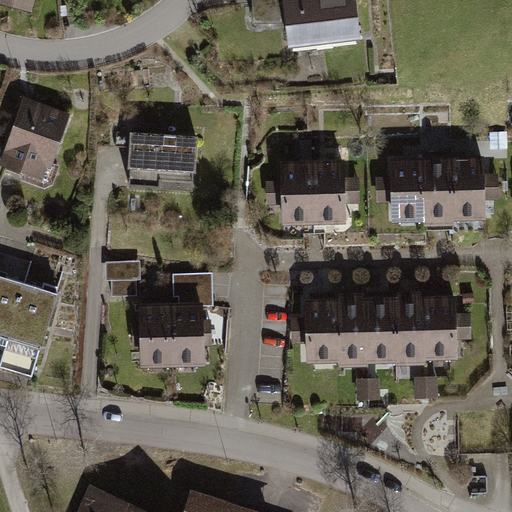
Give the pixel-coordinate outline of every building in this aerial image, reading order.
[(0,0),(0,1),(28,9),(30,0),(0,0)] [(247,0),(248,23),(281,22),(285,47),(359,37),(352,0),(247,0)] [(0,161),(43,175),(64,113),(21,99),(0,161)] [(194,136),(128,133),(125,179),(192,182),(194,136)] [(449,155),(451,218),(478,217),(476,154),(449,155)] [(418,156),(420,219),(451,218),(449,155),(418,156)] [(390,157),(392,220),(420,219),(418,156),(390,157)] [(308,160),(310,223),(341,222),(339,159),(308,160)] [(280,161),(283,224),(310,223),(308,160),(280,161)] [(128,262),(108,262),(109,284),(128,284),(128,262)] [(199,270),(167,268),(165,293),(197,295),(199,270)] [(0,276),(0,356),(20,282),(0,276)] [(20,282),(0,356),(0,364),(30,374),(53,291),(20,282)] [(420,296),(422,359),(450,359),(449,295),(420,296)] [(393,297),(395,360),(422,359),(420,296),(393,297)] [(366,298),(368,361),(395,360),(393,297),(366,298)] [(335,299),(337,362),(368,361),(366,298),(335,299)] [(307,300),(309,363),(337,362),(335,299),(307,300)] [(165,302),(167,365),(198,364),(195,301),(165,302)] [(137,303),(139,366),(167,365),(165,302),(137,303)] [(382,375),(359,375),(359,398),(382,398),(382,375)] [(143,511),(93,491),(84,511),(143,511)] [(242,511),(187,493),(180,511),(242,511)]
